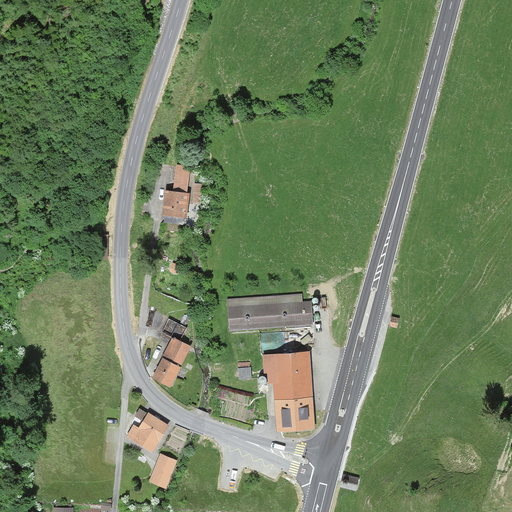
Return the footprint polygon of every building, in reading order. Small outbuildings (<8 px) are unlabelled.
[(191,167),(178,166),(175,192),(166,191),(163,216),(188,219),(191,194),(188,194),(191,167)] [(194,202),(201,202),(202,182),(195,181),(194,202)] [(302,304),(301,294),(228,300),(231,333),(313,326),(311,303),(302,304)] [(400,317),(391,315),(389,325),(397,327),(400,317)] [(160,334),(172,340),(163,357),(165,358),(154,378),(173,388),(183,369),(181,368),(192,346),(183,342),(189,329),(168,318),(160,334)] [(277,347),(277,348),(285,348),(285,331),(262,331),(262,347),(277,347)] [(316,430),(309,351),(263,355),(264,374),(268,373),(269,384),(273,383),(277,433),(316,430)] [(139,406),(134,421),(141,424),(147,409),(139,406)] [(171,426),(150,414),(141,429),(135,426),(128,438),(155,453),(171,426)] [(175,461),(160,456),(150,483),(165,489),(175,461)] [(359,480),(343,475),(340,488),(355,493),(359,480)]
